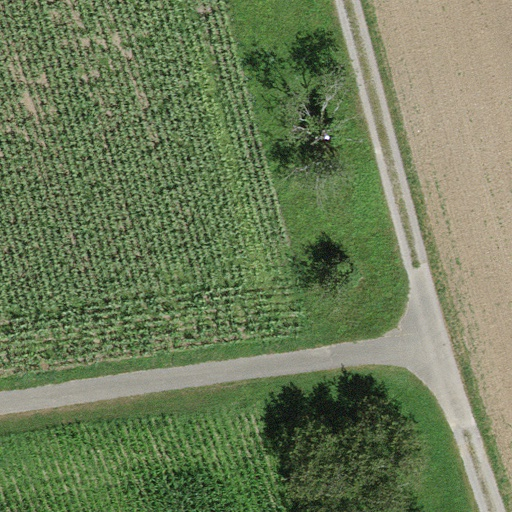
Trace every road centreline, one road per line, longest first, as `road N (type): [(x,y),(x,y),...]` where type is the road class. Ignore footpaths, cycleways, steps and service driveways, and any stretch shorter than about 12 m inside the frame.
road 1 (track): [(496,511),(434,341),(348,0)]
road 2 (track): [(434,341),(0,405)]
